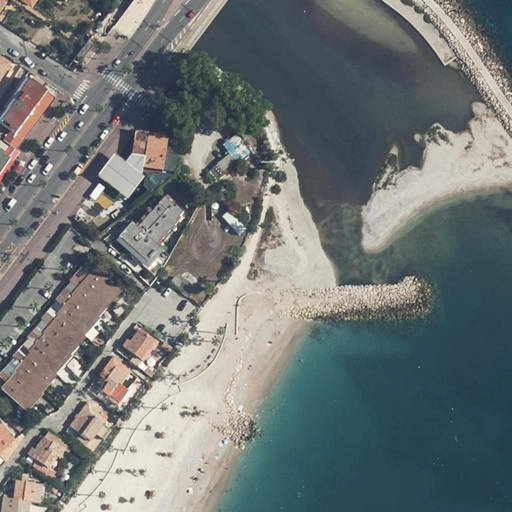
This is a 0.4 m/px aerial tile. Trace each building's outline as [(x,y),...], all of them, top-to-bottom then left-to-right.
[(0,0),(0,10),(7,0),(22,0),(23,1),(31,6),(35,0),(62,0),(65,2),(66,0),(0,0)] [(96,34),(93,37),(100,43),(103,39),(96,34)] [(0,83),(11,67),(0,60),(0,83)] [(27,78),(0,115),(0,125),(10,133),(4,141),(19,152),(56,101),(44,92),(48,86),(35,77),(31,81),(27,78)] [(251,148),(239,133),(223,145),(228,152),(225,153),(228,157),(209,170),(217,181),(229,169),(231,171),(252,154),(249,151),(251,148)] [(164,137),(147,135),(143,168),(160,171),(164,137)] [(0,174),(10,160),(5,156),(9,150),(2,144),(0,146),(0,174)] [(98,185),(89,196),(106,210),(115,199),(98,185)] [(164,196),(137,225),(131,222),(116,240),(147,268),(162,250),(156,244),(178,222),(176,219),(183,210),(176,203),(172,202),(164,196)] [(122,292),(87,262),(68,280),(76,287),(0,388),(28,412),(122,292)] [(147,338),(136,329),(122,347),(143,362),(156,343),(149,336),(147,338)] [(170,346),(164,342),(161,347),(166,352),(170,346)] [(138,378),(116,362),(107,373),(108,377),(105,380),(109,383),(98,397),(107,403),(111,397),(120,404),(138,378)] [(109,417),(88,402),(70,424),(70,426),(80,435),(77,438),(86,445),(91,443),(96,436),(101,440),(109,428),(104,425),(109,417)] [(0,458),(3,463),(22,439),(0,417),(0,458)] [(68,445),(49,432),(36,449),(34,448),(29,455),(36,461),(32,465),(50,479),(55,474),(48,470),(57,458),(60,460),(68,445)] [(36,511),(36,507),(39,508),(42,485),(15,481),(13,499),(3,498),(1,511),(36,511)]
